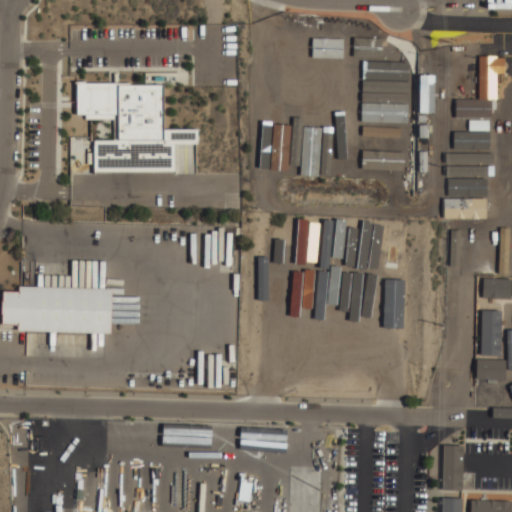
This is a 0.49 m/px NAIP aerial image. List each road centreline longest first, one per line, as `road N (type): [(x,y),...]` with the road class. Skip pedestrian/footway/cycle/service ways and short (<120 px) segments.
road 1 (residential): [(0,402),(511,416)]
road 2 (residential): [(0,190),(10,0)]
